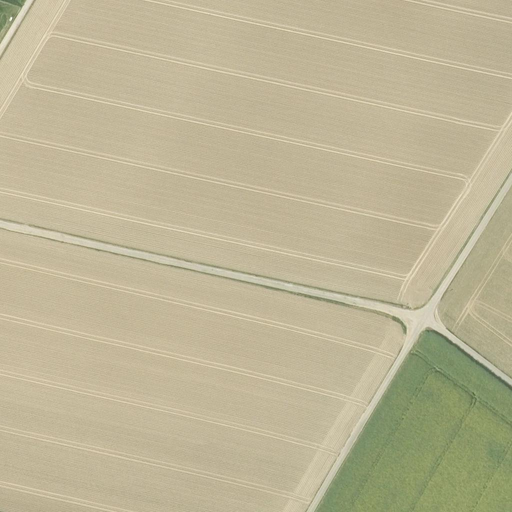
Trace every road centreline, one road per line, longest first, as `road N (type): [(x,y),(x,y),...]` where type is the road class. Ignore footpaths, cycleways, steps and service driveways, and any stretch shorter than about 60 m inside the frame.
road 1 (track): [(511,382),(424,318),(0,224)]
road 2 (track): [(511,177),(311,511)]
